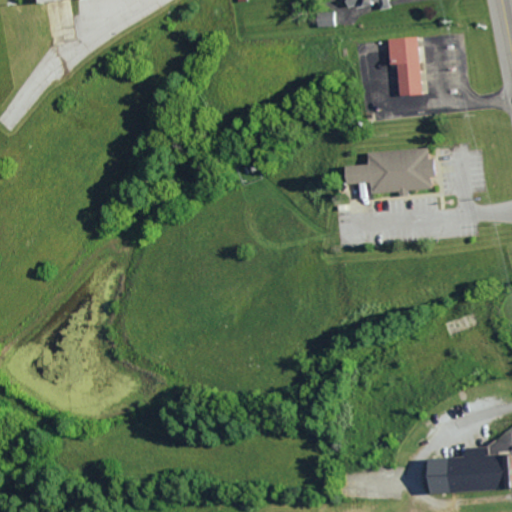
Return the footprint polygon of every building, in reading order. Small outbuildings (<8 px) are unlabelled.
[(350,0),(351,4),(366,2),(367,5),(378,4),(377,0),(382,0),(383,9),(394,7),(392,0),(350,0)] [(341,25),(340,10),(322,11),(322,26),(341,25)] [(419,37),(424,96),(401,98),(398,65),(391,66),(389,40),(419,37)] [(431,146),(372,151),(373,163),(352,165),(353,183),(375,181),(376,192),(402,190),(402,195),(411,194),(411,190),(434,187),(433,175),(438,175),(437,157),(432,158),(431,146)] [(478,326),(449,337),(444,323),(473,312),(478,326)] [(498,376),(466,382),(470,401),(501,394),(498,376)] [(511,497),(475,499),(474,489),(456,490),(456,487),(445,488),(444,458),(453,458),(452,456),(469,455),(468,446),(489,445),(489,454),(511,453),(511,487),(510,487),(511,497)] [(404,465),(332,462),(331,494),(402,498),(404,465)]
